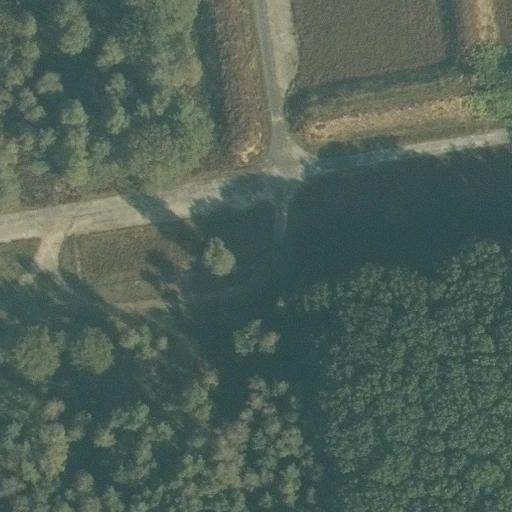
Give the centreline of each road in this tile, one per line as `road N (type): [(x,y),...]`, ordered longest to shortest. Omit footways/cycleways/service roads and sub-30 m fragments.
road 1 (track): [(282,172),(0,217)]
road 2 (track): [(511,133),(282,172)]
road 3 (track): [(282,172),(256,0)]
